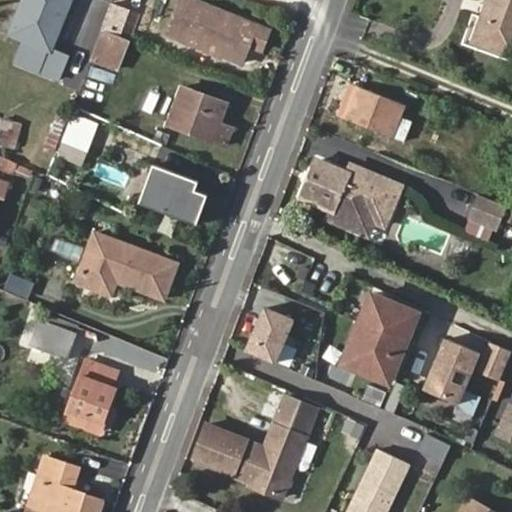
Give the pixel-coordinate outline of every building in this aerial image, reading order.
[(22,0),(8,33),(22,38),(14,59),(57,77),(65,56),(50,49),(69,0),(22,0)] [(248,46),(261,50),(267,32),(191,0),(180,0),(167,33),(241,64),(248,46)] [(511,0),(490,0),(475,41),(511,54),(511,0)] [(101,29),(89,60),(93,62),(114,71),(116,72),(129,40),(101,29)] [(101,103),(114,71),(93,62),(82,91),(84,93),(83,96),(101,103)] [(340,119),(385,137),(398,103),(354,85),(340,119)] [(227,103),(181,86),(168,124),(226,145),(232,129),(220,123),(227,103)] [(37,160),(51,165),(65,124),(51,119),(37,160)] [(22,124),(0,120),(0,145),(18,149),(22,124)] [(95,128),(74,120),(73,123),(69,122),(54,159),(67,163),(81,162),(84,156),(88,159),(97,137),(93,135),(95,128)] [(348,173),(315,159),(300,199),(329,210),(326,219),(355,230),(367,199),(390,208),(400,182),(352,163),(348,173)] [(90,187),(123,199),(132,175),(99,163),(90,187)] [(198,183),(151,166),(138,202),(196,224),(202,207),(191,203),(198,183)] [(0,197),(5,199),(10,183),(0,179),(0,197)] [(480,196),(476,195),(467,217),(495,228),(504,206),(480,196)] [(385,222),(390,208),(367,199),(355,230),(366,235),(373,218),(385,222)] [(176,264),(84,230),(65,278),(99,292),(105,277),(162,299),(176,264)] [(5,289),(28,299),(35,282),(12,273),(5,289)] [(388,382),(416,313),(370,294),(343,363),(388,382)] [(274,364),(293,320),(265,308),(246,351),(274,364)] [(75,332),(30,315),(20,342),(66,358),(75,332)] [(456,403),(477,353),(445,339),(424,390),(456,403)] [(499,380),(511,352),(488,342),(476,370),(499,380)] [(115,373),(86,361),(64,419),(99,431),(116,386),(111,383),(115,373)] [(385,390),(366,382),(360,398),(378,406),(385,390)] [(284,397),(265,447),(207,426),(194,460),(283,495),(316,409),(284,397)] [(511,401),(511,402),(508,401),(494,434),(511,441),(511,401)] [(385,511),(411,464),(380,447),(345,511),(385,511)] [(46,456),(30,504),(45,509),(48,501),(80,511),(99,511),(104,498),(72,488),(79,467),(46,456)] [(493,511),(472,500),(465,511),(493,511)] [(45,509),(30,504),(27,511),(80,511),(48,501),(45,509)]
